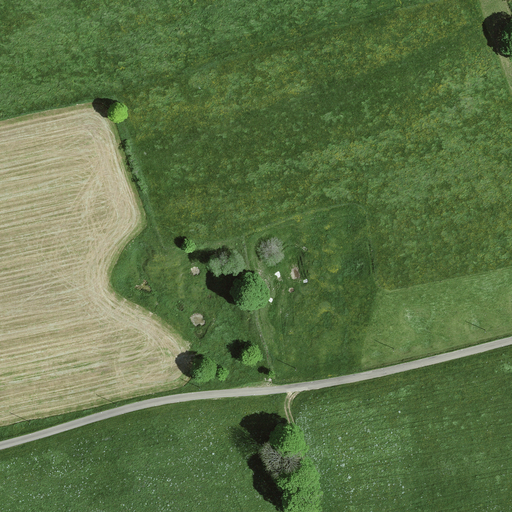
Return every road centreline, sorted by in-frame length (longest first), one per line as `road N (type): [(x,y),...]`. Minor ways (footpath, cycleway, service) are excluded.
road 1 (unclassified): [(511,340),(298,388),(135,407),(0,446)]
road 2 (track): [(298,388),(288,408),(313,511)]
